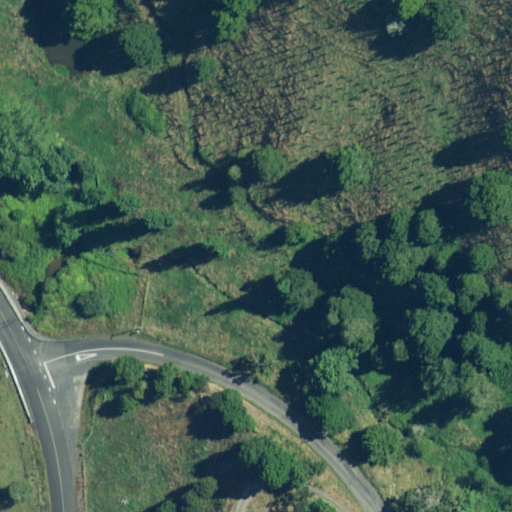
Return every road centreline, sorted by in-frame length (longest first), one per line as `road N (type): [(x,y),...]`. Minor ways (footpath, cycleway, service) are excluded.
road 1 (unclassified): [(33,372),(110,347),(204,363),(330,447),(377,511)]
road 2 (tertiary): [(64,511),(59,456),(33,372)]
